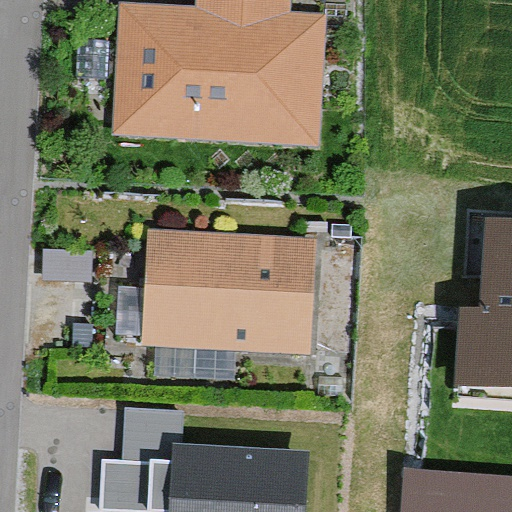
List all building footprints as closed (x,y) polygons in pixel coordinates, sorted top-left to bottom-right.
[(293,0),(196,0),(195,19),(118,15),(112,147),(317,157),(323,30),(292,29),(293,0)] [(511,240),(481,239),(477,323),(453,322),(449,405),(511,408),(511,240)] [(313,254),(147,241),(138,350),(304,363),(313,254)] [(304,511),(307,463),(169,454),(165,511),(304,511)] [(511,511),(511,475),(405,472),(403,511),(511,511)]
